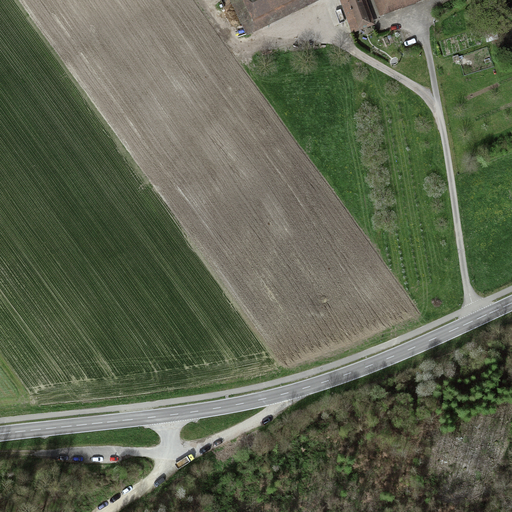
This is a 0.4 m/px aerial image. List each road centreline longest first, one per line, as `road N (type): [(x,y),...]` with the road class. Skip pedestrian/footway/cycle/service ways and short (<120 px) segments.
road 1 (secondary): [(0,434),(263,399),(346,374),(511,302)]
road 2 (track): [(308,386),(239,432),(165,454),(0,456)]
road 3 (track): [(100,511),(157,472),(172,415)]
